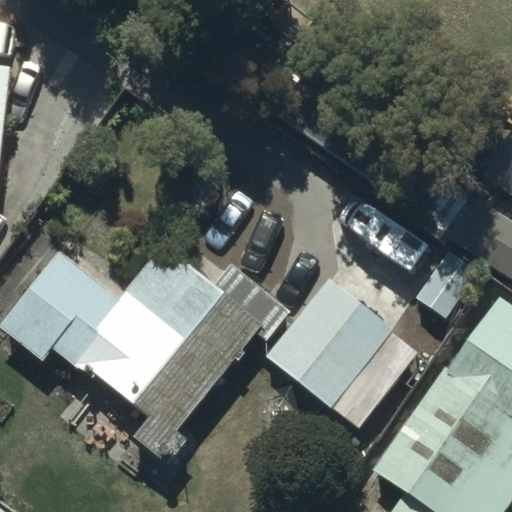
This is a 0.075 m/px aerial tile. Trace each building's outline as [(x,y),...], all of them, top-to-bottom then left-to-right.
[(0,138),(8,59),(0,57),(0,138)] [(511,134),(485,176),(511,194),(511,134)] [(511,212),(482,191),(450,236),(511,280),(511,212)] [(56,250),(0,323),(0,324),(43,357),(54,343),(145,409),(130,430),(169,459),(187,436),(175,426),(254,331),(265,339),(290,307),(228,260),(215,277),(163,239),(119,298),(56,250)] [(329,275),(264,354),(358,427),(417,346),(329,275)] [(511,511),(511,318),(502,311),(349,511),(511,511)]
